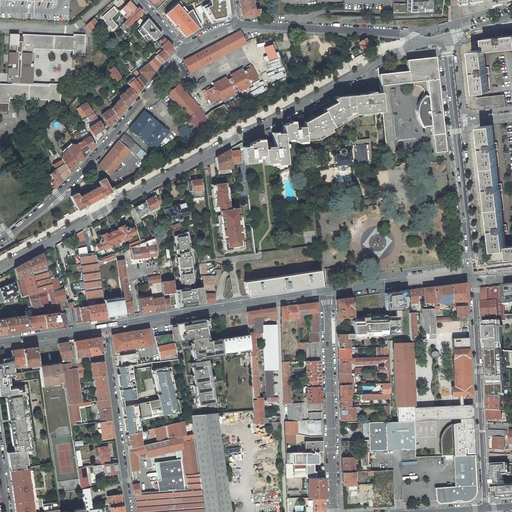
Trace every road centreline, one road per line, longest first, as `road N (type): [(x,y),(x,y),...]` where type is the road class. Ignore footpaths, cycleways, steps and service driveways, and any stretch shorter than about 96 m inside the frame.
road 1 (secondary): [(419,43),(0,268)]
road 2 (residential): [(0,242),(69,184),(183,50)]
road 3 (residential): [(472,272),(485,509)]
road 4 (residential): [(105,327),(327,293)]
road 5 (residential): [(327,293),(334,511)]
road 6 (residential): [(419,43),(405,33),(235,24)]
road 7 (residential): [(130,511),(105,327)]
road 8 (secondary): [(472,272),(453,123)]
road 9 (residential): [(327,293),(472,272)]
